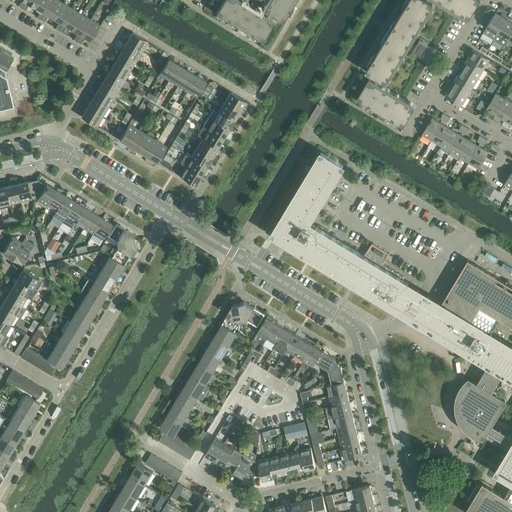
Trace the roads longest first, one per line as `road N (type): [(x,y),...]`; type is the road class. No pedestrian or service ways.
road 1 (tertiary): [(364,334),(169,214)]
road 2 (residential): [(62,392),(169,214)]
road 3 (residential): [(245,499),(386,467)]
road 4 (tertiary): [(169,214),(49,145)]
road 5 (tertiary): [(364,334),(359,354),(386,467)]
road 6 (tertiary): [(402,463),(364,334)]
road 7 (residential): [(234,399),(261,414),(293,405),(291,395),(251,372)]
